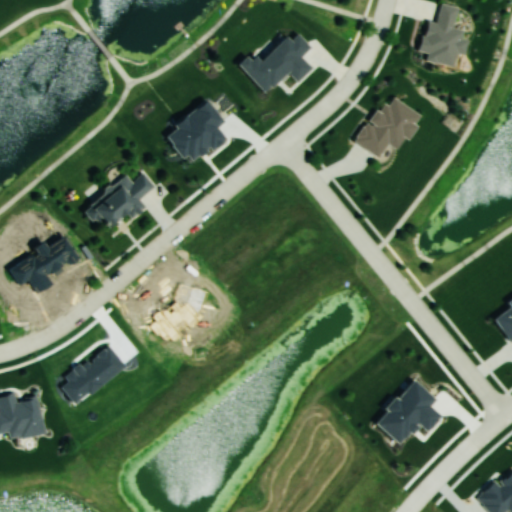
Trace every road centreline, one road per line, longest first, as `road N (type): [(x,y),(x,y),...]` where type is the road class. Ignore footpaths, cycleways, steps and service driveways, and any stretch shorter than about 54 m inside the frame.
road 1 (residential): [(387,0),(368,53),(328,106),(67,323),(0,353)]
road 2 (residential): [(283,143),(504,415)]
road 3 (residential): [(511,408),(407,511)]
